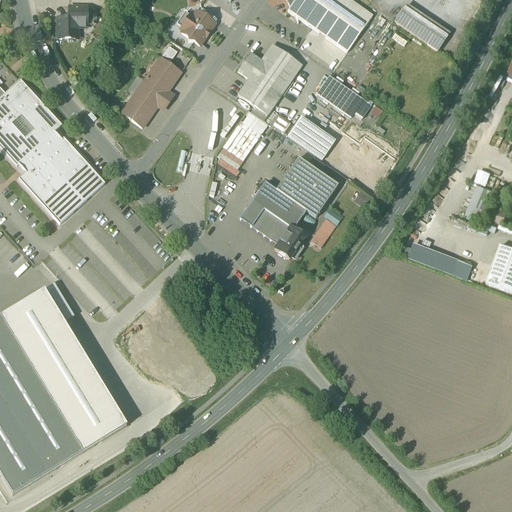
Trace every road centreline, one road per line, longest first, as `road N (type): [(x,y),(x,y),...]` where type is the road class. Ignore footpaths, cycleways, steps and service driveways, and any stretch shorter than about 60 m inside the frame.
road 1 (secondary): [(511,10),(415,184),(288,345)]
road 2 (secondary): [(288,345),(159,459),(80,511)]
road 3 (residential): [(134,177),(288,345)]
road 4 (residential): [(134,177),(260,0)]
road 5 (residential): [(21,0),(53,83),(134,177)]
road 6 (unclassified): [(410,476),(288,345)]
